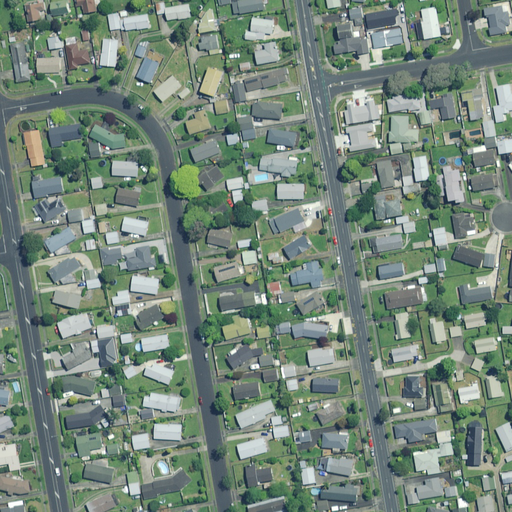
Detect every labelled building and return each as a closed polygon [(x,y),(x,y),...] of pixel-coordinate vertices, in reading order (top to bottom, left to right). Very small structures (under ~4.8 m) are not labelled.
[(69,14),(67,0),(50,3),(52,16),(69,14)] [(97,11),(95,0),(77,0),(78,6),(83,5),(84,14),(97,11)] [(232,3),(234,14),(240,14),(240,15),(265,11),(263,0),(238,0),(238,2),(232,3)] [(326,0),(328,9),(341,7),(339,0),(326,0)] [(46,10),(44,3),(26,6),(29,22),(42,20),(40,11),(46,10)] [(165,8),(164,3),(156,4),(157,15),(166,14),(167,22),(191,19),(190,11),(189,5),(165,8)] [(504,13),(502,6),(494,8),(484,9),(486,18),(489,17),(491,28),(490,28),(491,35),(507,32),(506,26),(510,25),(508,12),(504,13)] [(437,7),(414,11),(420,41),(442,37),(437,7)] [(220,19),(213,20),(211,8),(200,10),(202,21),(197,22),(199,33),(204,32),(215,30),(215,27),(221,26),(220,19)] [(363,13),(362,8),(350,10),(351,20),(354,20),(356,27),(363,26),(362,18),(363,18),(363,13)] [(363,18),(364,20),(372,19),(371,12),(363,13),(363,18)] [(126,30),(137,29),(137,30),(150,29),(148,14),(120,18),(119,13),(108,14),(110,30),(121,29),(121,31),(126,30)] [(274,21),(253,18),(251,32),(243,31),(242,39),(257,41),(257,39),(264,40),(265,33),(273,34),(274,21)] [(355,40),(353,24),(339,26),(342,45),(334,46),(335,55),(358,51),(358,56),(369,54),(367,38),(355,40)] [(403,43),(401,29),(373,34),(375,48),(403,43)] [(89,40),(87,30),(81,32),(84,41),(89,40)] [(218,49),(216,35),(198,38),(200,50),(207,49),(207,50),(218,49)] [(62,36),(47,38),(48,50),(63,48),(62,36)] [(8,38),(12,58),(10,58),(12,68),(13,68),(16,83),(31,80),(29,74),(33,73),(32,69),(29,70),(24,41),(16,42),(16,37),(8,38)] [(79,51),(77,37),(65,39),(70,70),(78,68),(78,65),(90,63),(88,50),(79,51)] [(118,40),(103,39),(101,65),(116,67),(118,40)] [(148,42),(141,40),(135,55),(143,57),(148,42)] [(279,61),(276,42),(265,44),(266,50),(255,52),(257,65),(279,61)] [(151,83),(159,65),(161,65),(165,57),(162,55),(149,50),(137,77),(151,83)] [(236,61),(234,53),(227,54),(229,63),(236,61)] [(60,72),(60,58),(37,59),(37,73),(60,72)] [(250,69),(249,62),(240,64),(241,71),(250,69)] [(223,73),(210,68),(202,92),(215,96),(223,73)] [(265,89),(281,85),(280,83),(290,80),(287,68),(245,79),(248,92),(265,87),(265,89)] [(182,86),(173,76),(155,92),(163,102),(182,86)] [(242,83),(241,81),(235,82),(235,84),(233,84),(236,102),(247,101),(244,82),(242,83)] [(511,94),(510,85),(497,87),(500,106),(493,107),(496,123),(504,122),(503,114),(509,113),(509,111),(511,110),(511,94)] [(190,92),(187,89),(179,95),(182,99),(190,92)] [(469,106),(471,120),(481,119),(481,118),(484,118),(481,98),(484,98),(483,89),(467,90),(468,100),(463,100),(464,107),(469,106)] [(452,93),(444,94),(445,98),(430,101),(431,109),(441,107),(443,120),(457,117),(452,93)] [(407,97),(407,95),(395,97),(396,101),(388,102),(390,112),(409,109),(409,111),(421,109),(419,96),(407,97)] [(217,115),(230,112),(229,108),(227,99),(215,101),(217,115)] [(282,119),(283,104),(253,102),(252,117),(282,119)] [(377,112),(362,108),(360,118),(361,119),(355,145),(370,148),(377,112)] [(211,128),(205,109),(195,113),(197,119),(186,122),(190,135),(211,128)] [(431,123),(429,111),(419,113),(421,125),(431,123)] [(242,130),(254,128),(252,116),(238,118),(240,131),(242,130)] [(409,130),(409,117),(392,117),(392,130),(389,130),(389,142),(418,142),(418,130),(409,130)] [(496,135),(493,121),(483,123),(486,137),(496,135)] [(53,148),(63,147),(63,142),(83,139),(81,124),(50,128),(53,148)] [(96,125),(90,137),(113,149),(126,147),(124,133),(114,135),(110,133),(113,128),(104,124),(102,128),(96,125)] [(254,128),(242,130),(244,140),(256,138),(254,128)] [(297,132),(270,128),(267,143),(295,147),(297,132)] [(24,132),(26,146),(27,146),(31,167),(45,165),(39,130),(24,132)] [(456,130),(449,132),(444,133),(446,145),(459,142),(456,130)] [(239,144),(237,134),(227,136),(229,146),(239,144)] [(497,147),(496,137),(484,139),(486,149),(497,147)] [(511,152),(511,139),(498,142),(500,154),(511,152)] [(220,153),(216,141),(191,150),(196,162),(220,153)] [(99,143),(90,144),(91,158),(101,157),(99,143)] [(402,153),(401,143),(388,145),(390,155),(402,153)] [(482,152),(481,147),(468,150),(469,154),(473,154),(475,167),(496,163),(493,150),(482,152)] [(430,179),(426,156),(414,159),(415,169),(414,169),(417,182),(430,179)] [(133,161),(133,158),(128,157),(127,162),(114,161),(113,175),(138,177),(139,162),(133,161)] [(298,158),(290,157),(289,160),(273,158),(273,160),(261,159),(260,170),(283,173),(282,176),(291,177),(291,174),(296,175),(298,158)] [(396,186),(391,161),(377,163),(382,188),(396,186)] [(196,178),(201,186),(203,185),(207,191),(215,186),(214,184),(224,178),(216,165),(196,178)] [(437,176),(440,197),(447,195),(447,198),(449,198),(449,202),(457,200),(457,203),(465,202),(463,191),(461,192),(459,181),(461,180),(459,170),(452,172),(451,166),(443,168),(445,175),(437,176)] [(500,187),(498,174),(485,176),(484,172),(479,173),(480,177),(471,178),(473,191),(500,187)] [(104,176),(91,178),(93,189),(106,187),(104,176)] [(413,185),(412,176),(403,177),(404,186),(413,185)] [(34,199),(48,197),(48,195),(64,193),(62,177),(32,181),(34,199)] [(243,188),(241,178),(227,181),(229,190),(243,188)] [(373,190),(372,179),(361,181),(363,192),(373,190)] [(304,199),(304,184),(278,184),(278,199),(304,199)] [(141,193),(119,189),(116,202),(138,207),(141,193)] [(243,199),(242,190),(233,192),(235,207),(249,205),(248,199),(243,199)] [(66,210),(60,198),(50,204),(47,199),(36,206),(45,222),(66,210)] [(222,198),(208,206),(216,218),(229,209),(222,198)] [(386,203),(385,199),(374,201),(378,220),(403,215),(401,200),(386,203)] [(269,214),(266,200),(252,202),(255,216),(269,214)] [(108,214),(107,204),(95,205),(97,216),(108,214)] [(305,222),(299,208),(278,217),(279,220),(276,222),(277,224),(272,227),(275,235),(305,222)] [(83,220),(80,209),(68,212),(70,223),(83,220)] [(473,212),(453,215),(456,238),(477,235),(475,224),(473,212)] [(409,222),(407,216),(396,218),(397,224),(409,222)] [(146,236),(149,223),(125,217),(122,231),(146,236)] [(95,232),(93,219),(82,221),(85,234),(95,232)] [(415,232),(414,222),(404,224),(405,234),(415,232)] [(55,234),(42,241),(48,251),(50,250),(52,254),(77,239),(70,228),(56,236),(55,234)] [(448,249),(444,228),(433,230),(436,246),(439,245),(439,250),(448,249)] [(233,234),(211,229),(208,243),(230,248),(233,234)] [(119,243),(117,232),(106,234),(108,244),(119,243)] [(313,247),(305,234),(284,248),(291,260),(313,247)] [(403,248),(401,234),(370,240),(372,247),(374,247),(375,253),(403,248)] [(96,249),(95,240),(86,241),(87,250),(96,249)] [(252,246),(251,240),(238,242),(239,248),(252,246)] [(151,258),(149,246),(137,248),(138,258),(128,259),(130,271),(154,267),(154,269),(157,269),(155,258),(151,258)] [(481,267),(485,254),(459,246),(455,259),(481,267)] [(122,259),(121,248),(101,250),(103,265),(118,264),(117,260),(122,259)] [(257,263),(255,251),(242,253),(245,265),(257,263)] [(278,257),(278,253),(268,254),(269,260),(273,259),(274,264),(283,263),(282,257),(278,257)] [(496,255),(485,254),(484,267),(495,268),(496,255)] [(81,267),(75,257),(71,260),(70,258),(49,271),(56,283),(81,267)] [(446,270),(444,259),(436,260),(438,272),(446,270)] [(324,280),(320,261),(304,264),(305,270),(290,273),(293,286),(311,282),(312,288),(322,286),(321,281),(324,280)] [(241,276),(237,262),(214,268),(218,282),(241,276)] [(405,275),(403,263),(390,265),(389,263),(378,265),(381,279),(405,275)] [(436,272),(435,264),(424,266),(426,274),(436,272)] [(99,279),(105,278),(103,268),(85,271),(87,281),(99,279)] [(159,279),(133,276),(131,291),(157,294),(159,279)] [(281,294),(279,282),(267,284),(269,296),(281,294)] [(468,290),(467,285),(459,286),(463,304),(493,298),(490,286),(468,290)] [(411,306),(425,303),(424,301),(427,301),(424,287),(386,293),(388,309),(406,306),(407,312),(412,311),(411,306)] [(82,297),(56,290),(53,302),(79,309),(82,297)] [(117,305),(129,302),(127,291),(118,292),(119,297),(112,298),(114,305),(117,305)] [(262,304),(260,291),(219,298),(221,311),(262,304)] [(325,303),(318,291),(297,303),(303,315),(325,303)] [(295,301),(294,292),(278,295),(279,304),(295,301)] [(130,303),(117,306),(119,316),(131,314),(130,303)] [(165,318),(158,304),(138,314),(141,319),(136,321),(141,330),(165,318)] [(486,325),(483,312),(465,316),(467,329),(486,325)] [(58,323),(64,339),(76,334),(77,336),(83,333),(82,332),(92,328),(87,313),(76,317),(76,316),(58,323)] [(251,333),(246,314),(233,318),(235,324),(223,327),(227,340),(251,333)] [(411,337),(406,314),(395,316),(399,339),(411,337)] [(436,323),(435,318),(429,319),(433,343),(446,341),(442,322),(436,323)] [(291,333),(290,323),(276,325),(277,334),(291,333)] [(293,326),(296,339),(305,337),(327,340),(329,326),(305,323),(293,326)] [(98,329),(92,330),(93,335),(98,334),(99,339),(115,336),(113,325),(97,328),(98,329)] [(270,337),(269,326),(257,328),(259,339),(270,337)] [(462,335),(460,326),(450,329),(452,338),(462,335)] [(511,333),(511,326),(511,327),(502,327),(502,334),(511,333)] [(133,342),(131,334),(121,335),(122,344),(133,342)] [(170,348),(168,335),(142,339),(144,352),(170,348)] [(496,350),(494,338),(472,342),(474,354),(496,350)] [(90,347),(87,342),(61,357),(69,371),(95,356),(90,347)] [(263,347),(260,347),(251,349),(247,344),(237,350),(236,349),(231,352),(233,355),(227,359),(234,369),(255,356),(264,355),(263,347)] [(330,349),(329,345),(313,347),(313,351),(308,352),(311,367),(335,362),(333,349),(330,349)] [(413,357),(418,356),(417,351),(420,351),(419,345),(389,350),(390,357),(393,356),(394,362),(413,359),(413,357)] [(117,365),(115,352),(98,355),(100,368),(117,365)] [(274,365),(272,355),(260,357),(261,367),(274,365)] [(486,359),(478,356),(472,369),(480,372),(486,359)] [(175,372),(154,364),(152,368),(148,366),(144,375),(169,385),(175,372)] [(138,373),(134,365),(124,370),(128,379),(138,373)] [(296,376),(294,366),(284,368),(286,378),(296,376)] [(279,380),(277,369),(263,372),(265,383),(279,380)] [(74,377),(61,378),(62,393),(72,392),(94,396),(97,381),(74,377)] [(420,388),(420,377),(407,377),(407,388),(405,388),(405,397),(424,397),(424,388),(420,388)] [(503,396),(499,377),(486,380),(490,399),(503,396)] [(339,379),(314,378),(313,392),(338,392),(339,379)] [(298,389),(297,380),(288,381),(289,391),(298,389)] [(452,411),(447,380),(433,382),(438,406),(439,406),(440,413),(452,411)] [(480,398),(477,382),(470,384),(470,387),(459,389),(462,402),(480,398)] [(261,396),(259,383),(234,387),(236,400),(261,396)] [(109,389),(110,396),(123,394),(121,384),(108,387),(109,389)] [(0,404),(9,405),(10,391),(0,389),(0,404)] [(110,396),(109,389),(101,390),(102,398),(110,396)] [(161,409),(161,411),(168,412),(168,411),(176,412),(177,409),(179,409),(181,398),(152,393),(151,398),(145,397),(143,406),(161,409)] [(124,406),(123,395),(113,397),(115,408),(124,406)] [(275,411),(271,401),(236,415),(242,429),(266,418),(265,415),(275,411)] [(345,414),(338,402),(317,413),(323,425),(345,414)] [(108,417),(101,406),(90,413),(66,417),(68,429),(94,425),(101,421),(105,428),(110,426),(105,419),(108,417)] [(438,406),(396,411),(398,427),(409,425),(410,431),(427,428),(427,422),(440,421),(438,406)] [(154,418),(153,409),(141,410),(142,419),(154,418)] [(0,433),(15,427),(10,415),(0,419),(0,433)] [(271,418),(273,425),(283,424),(283,423),(288,422),(287,417),(282,418),(282,416),(271,418)] [(511,449),(511,428),(509,423),(496,429),(507,452),(511,449)] [(181,440),(182,426),(155,424),(154,439),(181,440)] [(289,436),(288,426),(273,428),(275,438),(289,436)] [(481,466),(483,428),(469,427),(467,465),(481,466)] [(295,444),(301,444),(301,443),(311,442),(310,430),(294,432),(295,444)] [(436,433),(438,444),(451,441),(449,431),(436,433)] [(348,433),(340,433),(340,435),(323,434),(322,448),(334,448),(334,453),(340,453),(340,449),(348,449),(348,433)] [(102,449),(100,434),(77,438),(80,457),(91,456),(90,451),(102,449)] [(150,448),(148,434),(132,437),(135,450),(150,448)] [(267,452),(263,438),(237,446),(241,459),(267,452)] [(454,455),(452,443),(443,445),(443,448),(414,453),(417,472),(427,470),(428,475),(440,473),(438,457),(454,455)] [(18,456),(17,456),(15,444),(0,446),(0,465),(8,464),(10,471),(21,469),(18,456)] [(120,444),(107,446),(109,455),(121,453),(120,444)] [(340,460),(323,457),(321,464),(328,465),(327,472),(351,476),(354,461),(340,458),(340,460)] [(107,468),(108,464),(93,461),(92,465),(87,464),(84,478),(112,483),(115,469),(107,468)] [(257,471),(256,466),(246,468),(250,487),(261,485),(260,483),(273,480),(271,468),(257,471)] [(316,483),(313,468),(301,470),(304,485),(316,483)] [(159,495),(182,491),(194,480),(183,469),(173,479),(154,482),(154,483),(144,485),(146,500),(159,497),(159,495)] [(129,484),(139,483),(138,472),(127,473),(129,484)] [(511,482),(511,472),(502,474),(504,484),(511,482)] [(27,480),(22,481),(0,475),(0,489),(7,491),(7,495),(12,496),(13,493),(19,494),(29,493),(27,480)] [(496,489),(493,476),(482,478),(485,491),(496,489)] [(441,489),(439,478),(426,481),(427,485),(416,487),(417,493),(407,495),(409,505),(419,503),(419,500),(445,495),(446,498),(456,496),(455,487),(441,489)] [(139,483),(129,484),(131,496),(141,494),(139,483)] [(360,495),(360,487),(341,486),(330,485),(330,490),(322,490),(321,499),(357,501),(357,495),(360,495)] [(90,511),(104,511),(117,506),(117,505),(121,503),(116,494),(112,496),(111,493),(87,504),(90,511)] [(249,511),(288,511),(285,496),(248,506),(249,509),(249,511)] [(491,511),(494,511),(492,496),(476,499),(478,511),(477,511),(491,511)] [(329,511),(327,501),(311,504),(312,511),(329,511)]
